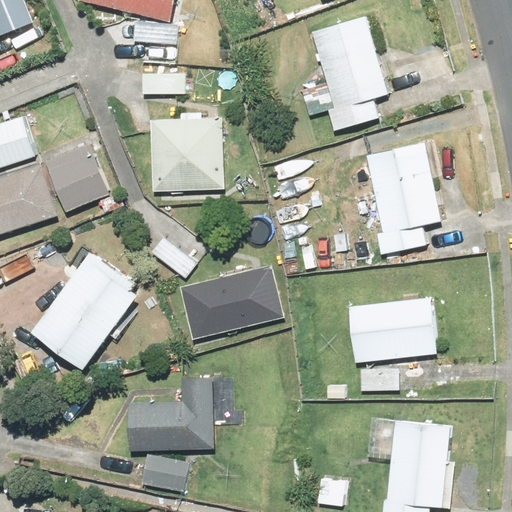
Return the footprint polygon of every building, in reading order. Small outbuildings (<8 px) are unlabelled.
[(36,0),(0,0),(0,18),(8,37),(45,21),(36,0)] [(91,0),(179,22),(184,0),(91,0)] [(373,15),(320,30),(342,107),(335,109),(341,130),(386,117),(380,100),(396,95),(373,15)] [(184,22),(139,21),(138,42),(183,44),(184,22)] [(197,72),(149,72),(149,94),(197,94),(197,72)] [(227,114),(156,117),(159,191),(231,188),(227,114)] [(30,116),(0,124),(0,165),(1,170),(42,158),(30,116)] [(448,219),(432,140),(374,151),(390,231),(382,232),(386,252),(433,243),(429,223),(448,219)] [(114,194),(99,146),(55,160),(71,211),(104,200),(107,210),(126,204),(122,191),(114,194)] [(0,177),(0,234),(66,213),(49,162),(0,177)] [(166,233),(154,250),(189,277),(202,259),(166,233)] [(96,367),(149,292),(143,288),(149,280),(104,248),(45,331),(96,367)] [(187,284),(200,338),(292,316),(279,262),(187,284)] [(358,303),(363,359),(443,351),(438,295),(358,303)] [(430,370),(364,369),(364,391),(430,392),(430,370)] [(190,399),(137,399),(138,450),(223,449),(222,374),(190,374),(190,399)] [(458,424),(403,419),(396,499),(388,498),(386,511),(435,511),(436,505),(450,506),(458,424)] [(194,464),(152,458),(149,485),(191,491),(194,464)] [(351,476),(326,473),(322,503),(348,506),(351,476)]
